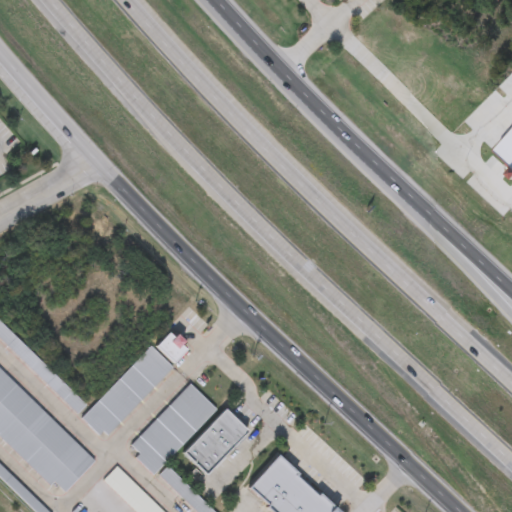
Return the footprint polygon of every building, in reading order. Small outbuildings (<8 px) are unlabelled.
[(0,321),(84,404),(75,413),(0,338),(0,321)] [(166,331),(171,336),(175,332),(182,339),(179,343),(184,347),(171,360),(154,344),(166,331)] [(170,367),(106,434),(102,430),(98,435),(80,417),(149,346),(170,367)] [(0,369),(93,460),(64,491),(53,481),(49,485),(0,437),(0,369)] [(129,444),(189,383),(215,408),(151,473),(135,457),(138,453),(129,444)] [(204,473),(246,430),(223,407),(181,451),(204,473)] [(276,454),(295,471),(293,474),(316,495),(318,493),(336,510),(334,511),(271,511),(264,505),(266,503),(247,486),(276,454)] [(35,511),(0,477),(0,465),(47,511),(35,511)] [(166,466),(213,511),(197,511),(158,474),(166,466)]
